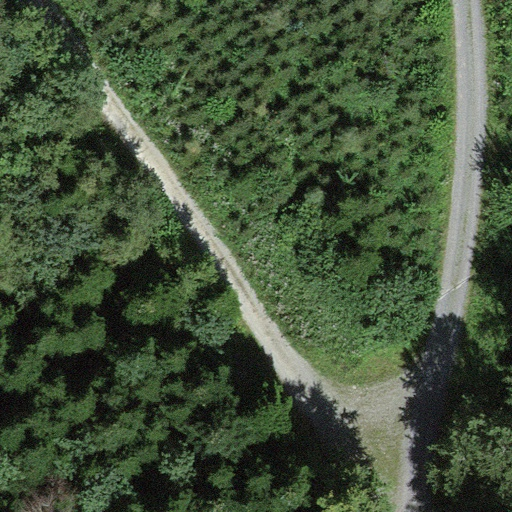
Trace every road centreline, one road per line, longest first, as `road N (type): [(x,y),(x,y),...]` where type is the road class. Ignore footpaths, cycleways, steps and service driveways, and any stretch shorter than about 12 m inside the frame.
road 1 (track): [(48,0),(333,419),(387,511)]
road 2 (track): [(414,511),(474,98),(472,0)]
